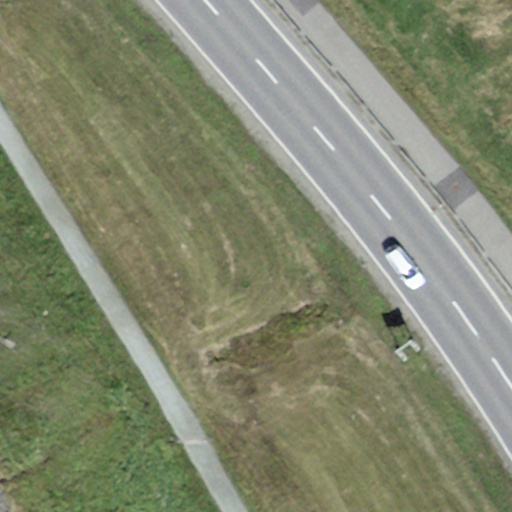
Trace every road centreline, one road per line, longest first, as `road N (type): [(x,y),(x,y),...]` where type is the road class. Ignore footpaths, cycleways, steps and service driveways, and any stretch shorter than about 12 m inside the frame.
road 1 (primary): [(511,388),(348,166),(202,0)]
road 2 (track): [(232,511),(0,125)]
